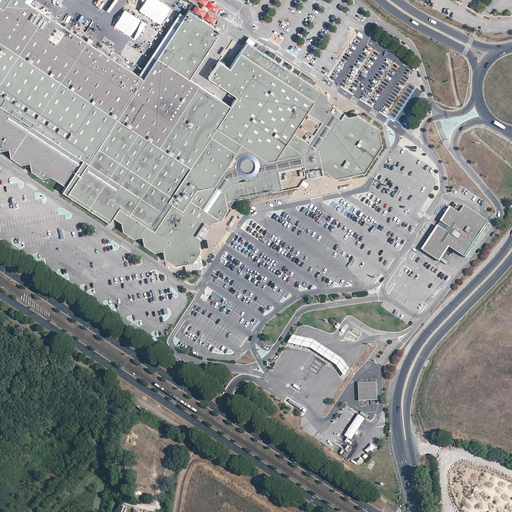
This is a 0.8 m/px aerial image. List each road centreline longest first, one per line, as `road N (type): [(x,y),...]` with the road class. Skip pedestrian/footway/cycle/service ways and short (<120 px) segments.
road 1 (primary): [(374,511),(0,266)]
road 2 (primary): [(0,294),(333,511)]
road 3 (tertiary): [(427,511),(406,424),(413,376),(432,342),(511,257)]
road 4 (tertiary): [(511,240),(425,336),(405,371),(398,423),(411,491)]
road 5 (tertiary): [(380,0),(466,51),(478,79)]
road 6 (tertiary): [(510,47),(480,45),(397,0)]
